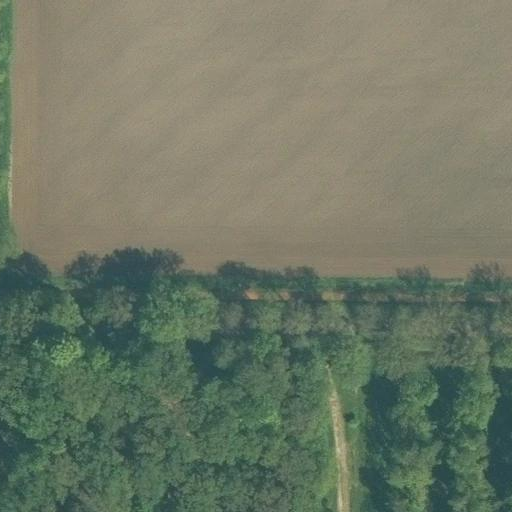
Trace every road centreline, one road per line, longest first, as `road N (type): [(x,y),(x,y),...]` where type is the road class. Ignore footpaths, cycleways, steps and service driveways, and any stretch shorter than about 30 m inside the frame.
road 1 (unclassified): [(0,326),(511,330)]
road 2 (track): [(342,511),(340,430),(307,328)]
